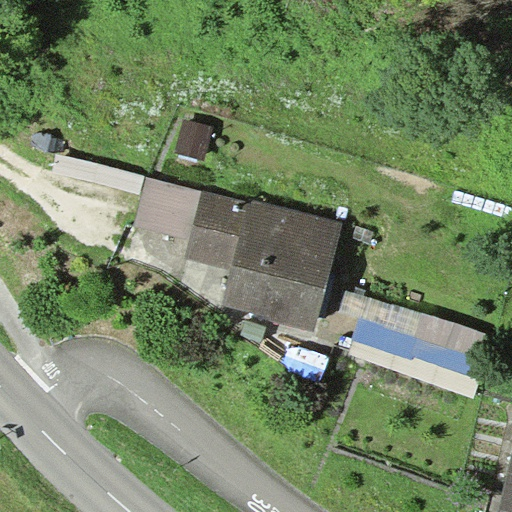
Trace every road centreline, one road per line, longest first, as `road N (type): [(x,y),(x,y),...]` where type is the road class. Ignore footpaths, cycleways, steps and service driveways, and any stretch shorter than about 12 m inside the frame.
road 1 (residential): [(25,414),(79,368),(103,362),(123,371),(276,511)]
road 2 (tertiary): [(136,511),(25,414)]
